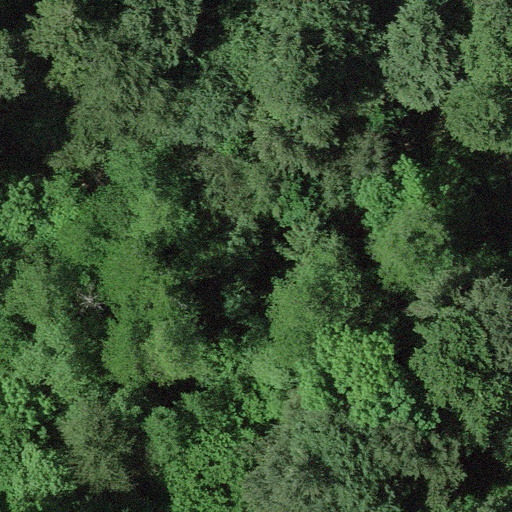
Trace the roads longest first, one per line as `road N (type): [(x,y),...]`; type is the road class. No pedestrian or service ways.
road 1 (track): [(0,47),(251,0)]
road 2 (track): [(433,0),(457,29),(511,179)]
